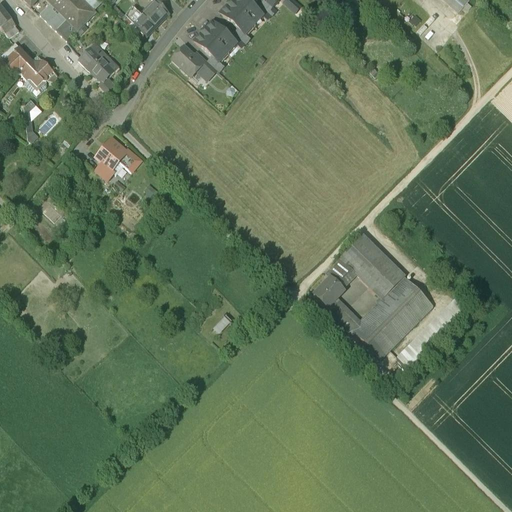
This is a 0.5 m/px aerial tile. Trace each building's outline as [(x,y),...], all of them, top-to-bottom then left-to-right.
[(19,0),(30,10),(40,0),(19,0)] [(79,0),(43,0),(49,6),(77,33),(95,15),(79,0)] [(255,13),(241,0),(234,0),(231,4),(230,3),(226,7),(227,8),(220,16),(238,32),(243,37),(244,37),(261,19),(261,18),(255,13)] [(258,0),(263,4),(269,10),(270,9),(274,4),(275,5),(277,5),(279,3),(279,0),(278,0),(258,0)] [(300,10),(288,0),(283,6),(294,16),(300,10)] [(467,4),(463,0),(439,0),(457,15),(467,4)] [(154,3),(131,26),(146,40),(168,17),(154,3)] [(269,10),(263,4),(259,9),(270,19),(275,13),(270,9),(269,10)] [(77,33),(49,6),(39,17),(66,44),(77,33)] [(0,8),(0,29),(0,30),(5,36),(15,29),(15,28),(0,8)] [(270,19),(259,9),(255,13),(261,18),(261,19),(266,23),(270,19)] [(229,41),(212,25),(205,32),(204,31),(199,36),(201,37),(194,44),(211,60),(217,66),(218,65),(235,47),(235,46),(229,41)] [(15,29),(5,36),(9,41),(18,34),(15,29)] [(243,37),(238,32),(233,37),(244,47),(249,42),(244,37),(243,37)] [(244,47),(233,37),(229,41),(235,46),(235,47),(240,52),(244,47)] [(12,48),(0,59),(0,64),(2,66),(16,53),(12,48)] [(100,55),(93,48),(78,63),(89,74),(90,73),(102,85),(102,86),(107,81),(118,70),(101,53),(100,55)] [(16,53),(2,66),(14,80),(19,76),(18,76),(31,63),(22,54),(19,50),(16,53)] [(192,59),(183,51),(172,62),(181,71),(181,73),(184,76),(187,76),(190,79),(199,70),(201,68),(192,60),(192,59)] [(207,65),(196,55),(192,59),(192,60),(201,68),(199,70),(203,74),(209,67),(207,65)] [(217,66),(211,60),(207,65),(216,73),(218,75),(223,70),(218,65),(217,66)] [(42,63),(40,65),(33,65),(31,63),(18,76),(19,76),(26,84),(27,83),(30,83),(36,90),(42,85),(45,85),(47,83),(47,81),(53,75),(42,63)] [(216,73),(209,67),(203,74),(209,80),(216,73)] [(53,75),(47,81),(47,83),(47,84),(52,84),(57,79),(53,75)] [(107,81),(102,86),(102,85),(99,88),(107,96),(115,89),(107,81)] [(36,90),(30,83),(27,83),(26,84),(26,88),(32,95),(40,95),(46,90),(46,85),(45,85),(42,85),(36,90)] [(31,124),(25,125),(27,144),(31,147),(38,140),(32,134),(31,124)] [(113,148),(109,145),(97,160),(99,162),(97,164),(101,167),(111,175),(111,174),(125,157),(120,153),(121,151),(115,145),(113,148)] [(111,175),(101,167),(95,175),(107,184),(113,176),(111,174),(111,175)] [(404,280),(362,239),(339,262),(381,303),(403,281),(404,280)] [(346,282),(332,269),(325,277),(329,281),(339,290),(346,282)] [(329,281),(313,297),(326,310),(327,311),(330,308),(334,304),(333,304),(337,301),(343,294),(339,290),(329,281)] [(360,324),(359,325),(356,322),(349,330),(380,361),(432,310),(403,281),(381,303),(360,324)] [(360,324),(337,301),(333,304),(334,304),(330,308),(327,311),(326,310),(324,313),(346,334),(349,330),(356,322),(359,325),(360,324)] [(396,358),(410,373),(470,316),(455,301),(396,358)] [(224,320),(214,330),(218,335),(228,324),(224,320)]
